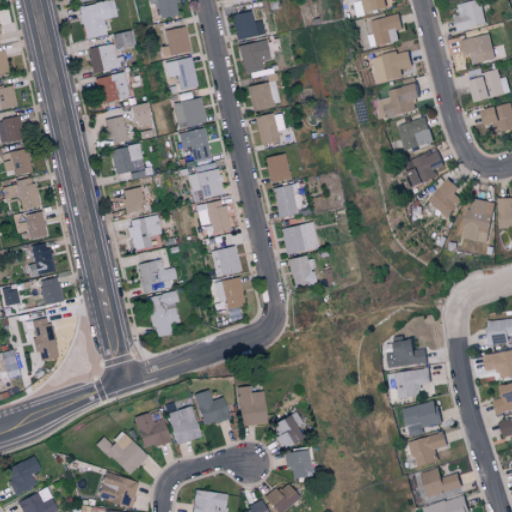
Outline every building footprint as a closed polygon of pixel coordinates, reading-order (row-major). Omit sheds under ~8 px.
[(83,38),(105,34),(102,19),(115,16),(111,0),(110,0),(77,7),(83,38)] [(148,0),(149,4),(155,3),(158,18),(177,14),(174,1),(176,1),(175,0),(148,0)] [(358,0),(355,1),(357,13),(394,8),(392,0),(358,0)] [(460,30),(490,23),(484,0),(473,0),(460,3),(462,13),(456,15),(460,30)] [(260,21),(252,22),(250,11),(230,15),(236,40),(263,34),(260,21)] [(371,19),(374,32),(368,34),(371,46),(401,39),(398,30),(404,28),(400,12),(371,19)] [(163,30),(168,54),(189,50),(184,26),(163,30)] [(132,44),(129,29),(110,34),(113,48),(132,44)] [(475,63),(509,56),(506,43),(495,46),(493,32),(462,39),(466,55),(473,53),(475,63)] [(237,45),(242,74),(252,72),(252,77),(264,75),(261,60),(267,59),(265,41),(237,45)] [(114,57),(111,43),(86,48),(91,73),(123,66),(121,56),(114,57)] [(378,82),(404,75),(401,67),(413,63),(408,46),(371,57),(378,82)] [(196,86),(190,57),(164,62),(167,77),(175,75),(178,90),(196,86)] [(511,93),(511,88),(510,75),(502,77),(501,68),(484,71),(483,67),(470,70),(476,100),(511,93)] [(94,77),(98,102),(126,98),(123,73),(94,77)] [(272,81),(246,86),(251,110),(278,104),(272,81)] [(417,109),(415,99),(421,98),(418,83),(388,88),(390,96),(379,98),(383,116),(417,109)] [(0,109),(15,107),(11,84),(0,86),(0,109)] [(205,121),(199,96),(172,103),(178,128),(205,121)] [(488,123),(493,122),(495,131),(511,127),(511,101),(484,109),(488,123)] [(148,123),(144,102),(129,105),(133,125),(148,123)] [(282,129),(278,111),(253,117),(259,145),(277,141),(275,131),(282,129)] [(109,143),(126,140),(120,115),(104,119),(109,143)] [(434,140),(427,115),(398,124),(405,149),(434,140)] [(0,142),(21,139),(18,116),(0,118),(0,142)] [(177,133),(182,156),(191,154),(192,160),(210,156),(203,127),(177,133)] [(115,181),(143,177),(138,144),(110,148),(115,181)] [(406,161),(409,169),(405,170),(412,186),(438,175),(435,168),(445,164),(437,147),(406,161)] [(30,169),(25,148),(0,153),(0,156),(4,175),(30,169)] [(288,177),(283,153),(262,157),(267,181),(288,177)] [(186,175),(191,194),(201,192),(203,199),(223,193),(217,168),(186,175)] [(38,205),(31,176),(13,180),(14,184),(0,187),(3,199),(17,196),(20,209),(38,205)] [(463,198),(456,192),(460,186),(448,176),(429,199),(448,215),(463,198)] [(295,213),(288,184),(269,188),(277,217),(295,213)] [(120,190),(125,214),(150,209),(146,185),(120,190)] [(489,199),(472,195),(464,235),(488,240),(493,212),(487,211),(489,199)] [(511,195),(499,196),(500,226),(511,226),(511,195)] [(211,232),(228,228),(222,199),(195,205),(199,225),(209,223),(211,232)] [(17,232),(26,230),(27,238),(44,236),(41,211),(23,213),(24,221),(16,222),(17,232)] [(150,246),(148,235),(159,233),(156,215),(127,220),(132,250),(150,246)] [(279,228),(284,254),(314,248),(309,222),(279,228)] [(28,246),(32,263),(26,264),(28,276),(52,271),(46,242),(28,246)] [(209,251),(215,275),(239,269),(233,245),(209,251)] [(310,256),(287,258),(290,286),(313,283),(310,256)] [(136,263),(142,292),(169,286),(168,280),(174,278),(172,267),(162,269),(159,259),(136,263)] [(224,299),(226,308),(244,304),(237,276),(212,282),(217,301),(224,299)] [(42,304),(61,300),(55,277),(38,280),(39,286),(29,289),(31,298),(40,296),(42,304)] [(0,290),(2,305),(17,304),(15,288),(0,290)] [(153,336),(171,333),(170,325),(176,324),(172,302),(176,302),(174,291),(146,296),(153,336)] [(30,320),(33,336),(30,337),(33,352),(37,351),(39,360),(55,357),(47,317),(30,320)] [(491,345),(511,342),(511,317),(489,320),(491,345)] [(386,341),(388,365),(428,361),(426,347),(415,348),(415,338),(386,341)] [(501,376),(511,375),(511,348),(486,352),(488,371),(500,369),(501,376)] [(387,373),(392,398),(422,393),(420,384),(432,382),(429,365),(387,373)] [(499,412),(511,408),(511,381),(502,384),(505,396),(494,398),(499,412)] [(239,426),(265,423),(262,391),(249,392),(248,385),(235,387),(239,426)] [(203,426),(228,417),(221,396),(210,400),(206,389),(192,394),(203,426)] [(404,405),(409,435),(425,432),(424,425),(442,422),(439,400),(404,405)] [(165,413),(175,444),(199,436),(189,405),(165,413)] [(299,422),(293,411),(272,423),(277,434),(274,436),(281,448),(300,437),(293,426),(299,422)] [(142,448),(168,440),(162,419),(151,422),(148,412),(132,416),(142,448)] [(511,418),(501,421),(505,435),(511,433),(511,418)] [(95,444),(128,474),(146,455),(121,432),(110,444),(102,436),(95,444)] [(434,446),(448,443),(445,432),(410,439),(415,464),(436,460),(434,446)] [(282,452),(284,468),(289,468),(291,478),(308,475),(304,449),(282,452)] [(35,485),(30,473),(38,470),(33,456),(3,468),(14,494),(35,485)] [(422,471),(428,495),(463,485),(459,471),(443,476),(440,466),(422,471)] [(96,497),(130,507),(137,481),(103,472),(96,497)] [(275,511),(278,511),(297,496),(284,481),(264,498),(275,511)] [(20,511),(52,511),(57,509),(45,487),(15,502),(20,511)] [(222,511),(226,494),(194,489),(189,511),(222,511)] [(423,506),(425,511),(470,511),(465,493),(423,506)] [(266,511),(261,499),(246,505),(248,511),(246,511),(266,511)]
